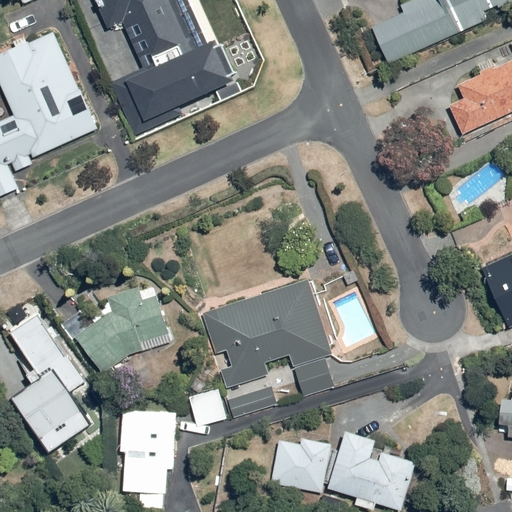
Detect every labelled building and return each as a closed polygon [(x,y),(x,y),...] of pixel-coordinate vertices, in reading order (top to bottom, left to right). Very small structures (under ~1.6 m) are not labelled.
[(14,0),(19,9),(37,0),(14,0)] [(98,0),(110,29),(127,23),(144,67),(114,79),(134,130),(180,112),(178,107),(242,82),(225,40),(201,50),(181,0),(98,0)] [(461,35),(460,33),(511,11),(511,0),(438,0),(376,26),(391,64),(461,35)] [(19,172),(38,164),(36,159),(102,130),(59,30),(31,42),(28,35),(16,40),(19,47),(7,52),(5,46),(0,47),(0,76),(17,115),(0,122),(0,200),(24,190),(13,164),(15,163),(19,172)] [(511,62),(461,85),(466,96),(453,105),(466,136),(511,115),(511,62)] [(511,257),(483,271),(508,329),(511,327),(511,257)] [(338,350),(314,277),(202,313),(215,354),(227,350),(233,367),(221,371),(226,389),(272,376),(269,364),(292,356),(305,396),(336,385),(326,354),(338,350)] [(116,313),(82,340),(105,372),(131,354),(174,343),(166,300),(146,304),(143,289),(113,295),(116,313)] [(46,316),(14,332),(42,375),(37,378),(36,376),(8,394),(51,458),(102,424),(80,391),(91,384),(46,316)] [(228,418),(220,387),(190,394),(198,425),(228,418)] [(511,399),(505,399),(503,425),(511,425),(511,399)] [(180,410),(126,409),(125,453),(128,453),(127,492),(143,492),(142,510),(166,510),(167,494),(170,494),(171,469),(178,470),(180,410)] [(380,441),(350,431),(332,489),(361,498),(359,506),(377,511),(380,503),(405,511),(420,461),(385,450),(382,461),(374,459),(380,441)] [(302,441),(282,438),(275,485),(326,493),(333,442),(303,437),(302,441)]
